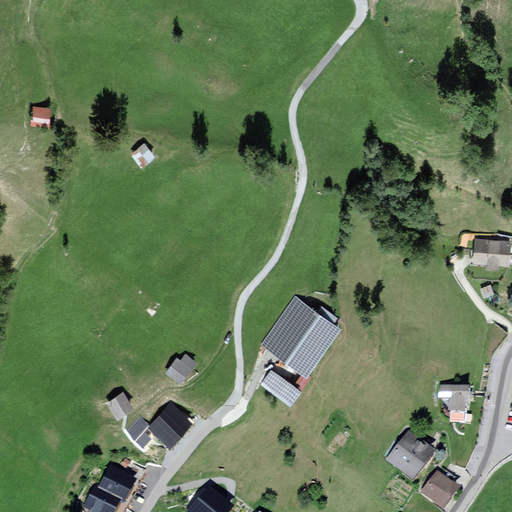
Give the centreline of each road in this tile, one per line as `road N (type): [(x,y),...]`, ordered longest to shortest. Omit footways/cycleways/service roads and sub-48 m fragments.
road 1 (residential): [(145,511),(243,387),(240,304),(294,241),(313,170),(297,105),(314,77),(373,22),(374,0)]
road 2 (track): [(0,342),(12,280),(55,226),(61,204),(65,128),(35,34),(38,0)]
road 3 (residential): [(457,511),(493,451),(511,352)]
